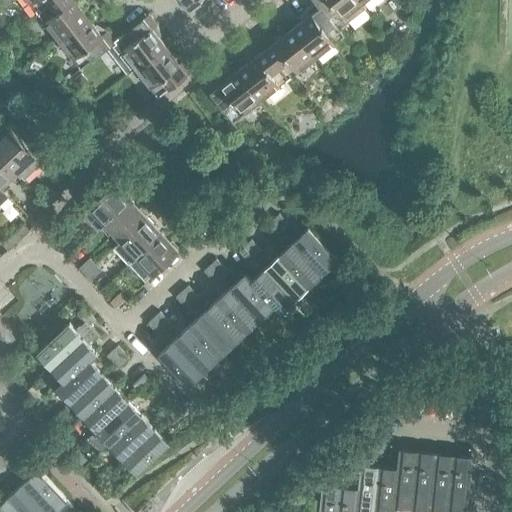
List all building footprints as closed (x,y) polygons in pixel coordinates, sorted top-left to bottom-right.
[(28,0),(37,11),(51,0),(28,0)] [(51,0),(37,11),(59,39),(88,15),(76,0),(51,0)] [(181,0),(189,9),(201,0),(200,0),(181,0)] [(362,2),(360,0),(315,0),(320,5),(321,4),(334,23),(335,22),(339,27),(366,6),(362,2)] [(321,4),(320,5),(316,8),(294,25),(317,55),(344,34),(339,27),(335,22),(334,23),(321,4)] [(114,38),(115,40),(136,67),(165,44),(152,27),(157,23),(148,12),(117,36),(114,38)] [(88,15),(59,39),(80,67),(115,40),(114,38),(106,29),(102,32),(88,15)] [(294,25),(265,47),(288,77),(317,55),(294,25)] [(355,36),(350,39),(355,46),(360,42),(355,36)] [(349,39),(344,42),(350,50),(354,46),(349,39)] [(165,44),(136,67),(158,95),(192,68),(183,57),(179,61),(165,44)] [(288,77),(265,47),(237,69),(260,99),(288,77)] [(4,50),(0,58),(9,62),(13,54),(4,50)] [(260,99),(237,69),(221,82),(217,77),(206,86),(233,120),(260,99)] [(89,81),(82,73),(72,81),(76,86),(78,84),(81,88),(89,81)] [(378,81),(372,74),(367,79),(373,86),(378,81)] [(10,128),(0,137),(0,152),(17,171),(35,155),(10,128)] [(17,171),(0,152),(0,185),(1,186),(17,171)] [(105,222),(131,198),(115,181),(89,205),(105,222)] [(59,193),(52,187),(42,199),(50,204),(59,193)] [(131,198),(105,222),(121,239),(147,215),(131,198)] [(50,204),(42,199),(33,210),(40,216),(50,204)] [(279,213),(273,218),(283,229),(289,224),(279,213)] [(147,215),(121,239),(136,256),(162,231),(147,215)] [(283,229),(273,218),(267,224),(277,235),(283,229)] [(24,223),(13,233),(19,240),(30,229),(24,223)] [(308,225),(293,239),(322,270),(337,256),(308,225)] [(64,229),(53,239),(59,245),(70,235),(64,229)] [(178,249),(162,231),(136,256),(152,273),(178,249)] [(9,250),(19,240),(13,233),(3,243),(9,250)] [(245,244),(255,255),(262,250),(251,238),(245,244)] [(322,270),(293,239),(279,252),(308,283),(322,270)] [(255,255),(245,244),(238,250),(249,261),(255,255)] [(308,283),(279,252),(265,265),(294,296),(294,297),(308,283)] [(85,273),(96,263),(90,257),(79,267),(85,273)] [(216,258),(210,264),(220,275),(226,269),(216,258)] [(102,269),(96,263),(85,273),(91,279),(102,269)] [(220,275),(210,264),(204,270),(214,281),(220,275)] [(265,265),(252,278),(273,303),(280,310),(294,296),(265,265)] [(273,303),(252,278),(245,271),(230,285),(260,316),(273,303)] [(107,282),(100,289),(106,296),(114,289),(107,282)] [(188,284),(182,290),(192,301),(198,295),(188,284)] [(260,316),(230,285),(216,298),(246,329),(260,316)] [(117,307),(128,297),(122,290),(111,301),(117,307)] [(192,301),(182,290),(175,296),(186,307),(192,301)] [(246,329),(216,298),(202,311),(232,342),(246,329)] [(160,310),(154,316),(164,327),(170,321),(160,310)] [(99,322),(89,311),(82,317),(86,321),(92,328),(99,322)] [(232,342),(202,311),(188,324),(218,355),(232,342)] [(164,327),(154,316),(147,322),(157,333),(164,327)] [(52,364),(84,335),(92,328),(86,321),(77,330),(70,322),(71,322),(70,321),(39,350),(52,364)] [(109,332),(99,322),(92,328),(102,338),(109,332)] [(218,355),(188,324),(174,337),(204,368),(218,355)] [(89,356),(90,357),(97,350),(84,335),(52,364),(64,378),(65,379),(89,356)] [(204,368),(174,337),(159,351),(189,382),(204,368)] [(113,361),(124,351),(118,344),(107,355),(113,361)] [(130,357),(124,351),(113,361),(119,367),(130,357)] [(65,379),(64,378),(57,384),(71,399),(102,370),(90,357),(89,356),(65,379)] [(102,370),(71,399),(84,413),(116,384),(102,370)] [(139,389),(150,379),(144,373),(133,383),(139,389)] [(156,385),(150,379),(139,389),(145,396),(156,385)] [(129,398),(116,384),(84,413),(98,427),(129,398)] [(129,398),(98,427),(111,441),(142,412),(129,398)] [(166,417),(176,407),(170,401),(160,411),(166,417)] [(172,423),(182,413),(176,407),(166,417),(172,423)] [(142,412),(111,441),(124,455),(155,426),(142,412)] [(155,426),(124,455),(138,470),(169,441),(155,426)] [(60,435),(53,442),(58,448),(66,441),(60,435)] [(397,467),(394,503),(412,505),(417,450),(399,448),(397,467)] [(417,450),(412,505),(429,507),(435,452),(417,450)] [(1,458),(11,469),(17,463),(7,452),(1,458)] [(453,454),(435,452),(429,507),(447,508),(453,454)] [(472,456),(453,454),(447,508),(466,510),(472,456)] [(11,469),(1,458),(0,458),(0,469),(5,474),(11,469)] [(360,464),(358,487),(356,511),(374,511),(379,466),(360,464)] [(65,511),(73,504),(37,466),(23,480),(52,511),(65,511)] [(397,467),(379,466),(374,511),(393,511),(394,503),(397,467)] [(50,511),(52,511),(23,480),(9,493),(26,511),(50,511)] [(337,511),(340,486),(322,484),(318,511),(337,511)] [(340,486),(337,511),(356,511),(358,487),(340,486)] [(26,511),(9,493),(0,500),(0,511),(26,511)]
